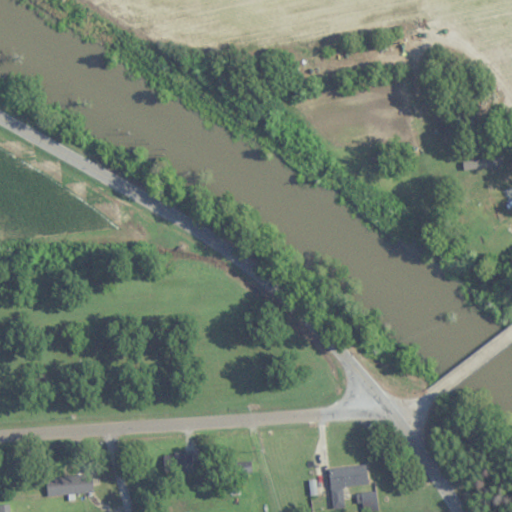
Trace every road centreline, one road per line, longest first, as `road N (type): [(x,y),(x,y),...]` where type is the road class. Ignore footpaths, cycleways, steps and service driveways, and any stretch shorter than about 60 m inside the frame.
road 1 (secondary): [(392,417),(323,331),(231,253),(0,118)]
road 2 (residential): [(0,437),(386,409)]
